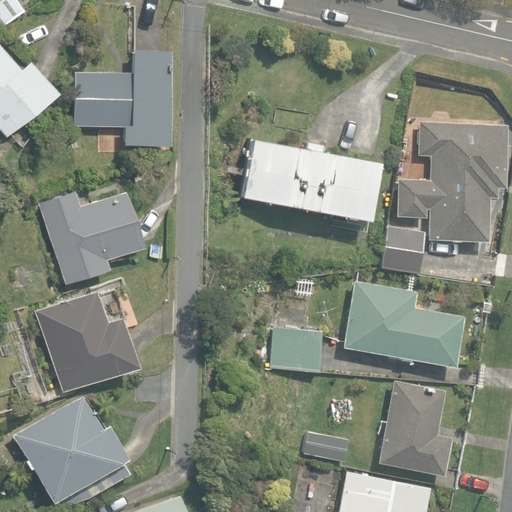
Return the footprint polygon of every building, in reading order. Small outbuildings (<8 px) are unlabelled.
[(0,0),(0,26),(22,11),(15,0),(0,0)] [(119,144),(161,145),(164,50),(127,50),(126,73),(71,72),(70,125),(119,126),(119,144)] [(6,133),(19,147),(30,132),(20,120),(52,93),(25,61),(16,69),(0,51),(0,134),(2,136),(6,133)] [(424,241),(483,244),(485,199),(494,200),(495,186),(502,186),(505,123),(417,118),(415,155),(426,155),(425,182),(393,180),(391,216),(420,217),(420,209),(425,209),(424,241)] [(236,197),(298,209),(308,150),(246,139),(236,197)] [(308,150),(298,209),(362,221),(373,162),(308,150)] [(34,202),(62,284),(104,270),(100,259),(137,246),(118,190),(74,205),(70,190),(34,202)] [(377,267),(415,272),(421,230),(384,225),(377,267)] [(406,358),(451,366),(459,315),(409,306),(412,290),(350,280),(339,346),(397,357),(397,359),(406,360),(406,358)] [(31,310),(58,390),(131,366),(114,317),(101,321),(91,290),(31,310)] [(264,367),(316,372),(319,330),(268,325),(264,367)] [(374,461),(438,474),(446,436),(432,433),(441,390),(390,380),(374,461)] [(49,499),(53,506),(83,497),(125,473),(118,460),(122,457),(103,424),(96,428),(78,395),(9,434),(23,458),(21,459),(25,468),(28,467),(47,500),(49,499)] [(300,453),(339,460),(343,437),(304,430),(300,453)] [(334,511),(420,511),(426,487),(343,471),(334,511)] [(124,511),(181,511),(176,495),(124,511)]
